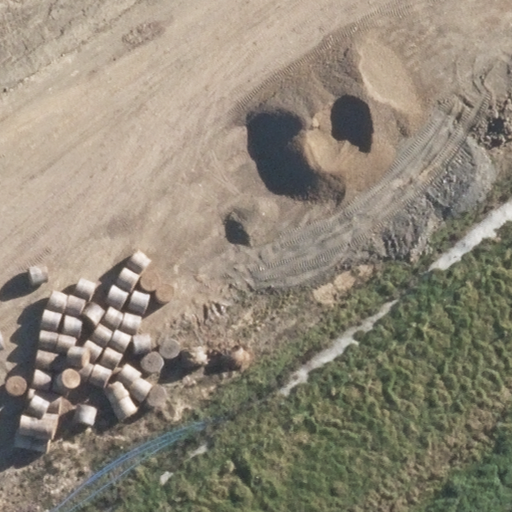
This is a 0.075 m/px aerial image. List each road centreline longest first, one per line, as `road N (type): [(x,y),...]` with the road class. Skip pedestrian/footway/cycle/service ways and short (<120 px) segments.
road 1 (unknown): [(511,13),(0,425)]
road 2 (unknown): [(0,281),(370,0)]
